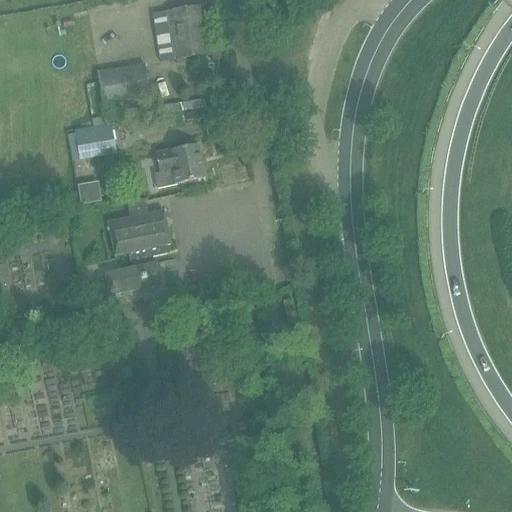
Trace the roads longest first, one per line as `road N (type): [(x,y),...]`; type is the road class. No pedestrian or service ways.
road 1 (secondary): [(376,511),(377,400),(359,285),(351,131),(388,34),(414,0)]
road 2 (motorway): [(511,31),(466,114),(450,187),(457,301),(511,414)]
road 3 (residential): [(255,197),(229,0)]
